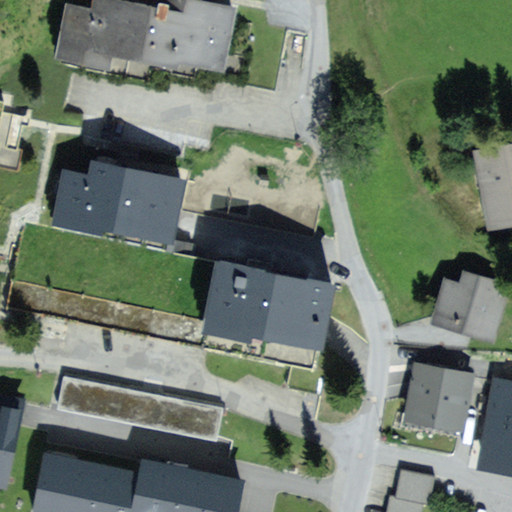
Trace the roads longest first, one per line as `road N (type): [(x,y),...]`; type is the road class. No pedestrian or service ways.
road 1 (residential): [(317,0),(313,83),(326,180),(378,332),(368,439)]
road 2 (residential): [(0,359),(228,400),(368,439)]
